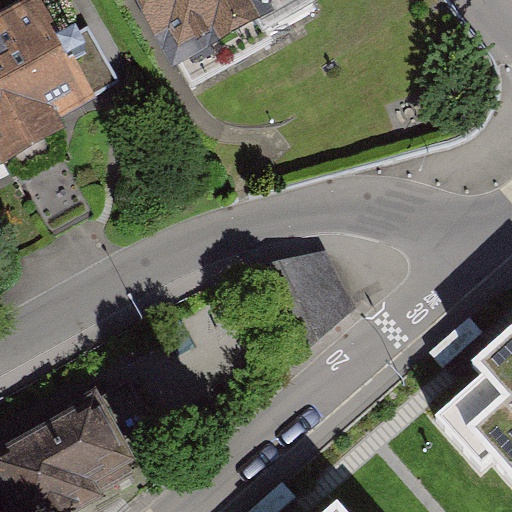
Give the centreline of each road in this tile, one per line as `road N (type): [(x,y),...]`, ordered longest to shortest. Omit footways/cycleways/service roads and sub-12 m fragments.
road 1 (residential): [(484,248),(392,210),(334,208),(241,225),(0,348)]
road 2 (residential): [(174,511),(484,248)]
